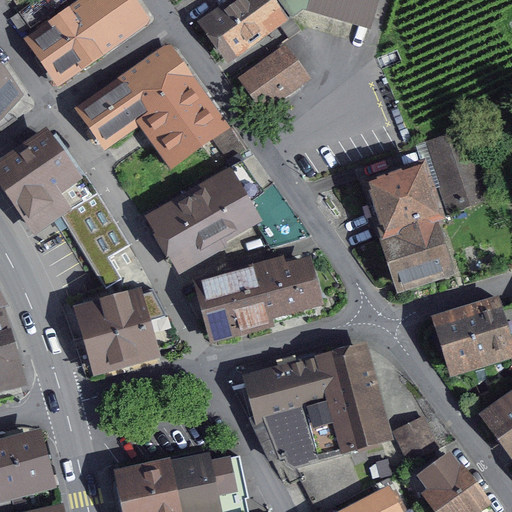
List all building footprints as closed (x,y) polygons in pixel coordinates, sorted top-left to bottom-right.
[(67,0),(66,0),(34,0),(20,12),(31,28),(55,12),(53,10),(67,0)] [(151,21),(135,0),(79,0),(24,40),(58,87),(151,21)] [(230,64),(291,20),(276,0),(230,0),(200,22),(230,64)] [(279,0),(293,18),(304,9),(372,29),(380,0),(279,0)] [(264,114),(312,79),(286,44),(238,80),(264,114)] [(198,168),(216,155),(209,145),(232,129),(174,48),(169,51),(165,46),(76,109),(107,152),(141,128),(172,171),(191,158),(198,168)] [(0,122),(24,95),(2,64),(0,66),(0,122)] [(0,185),(36,237),(66,216),(98,193),(86,174),(57,134),(54,136),(48,127),(0,161),(0,185)] [(448,214),(494,198),(470,127),(423,143),(448,214)] [(228,243),(264,221),(251,200),(267,190),(248,157),(147,218),(182,276),(230,247),(228,243)] [(439,220),(446,217),(425,157),(361,178),(380,235),(378,236),(397,293),(457,273),(439,220)] [(108,258),(130,245),(98,193),(66,216),(107,289),(122,280),(108,258)] [(326,306),(312,257),(288,263),(286,257),(194,283),(212,345),(276,327),(274,321),(326,306)] [(0,396),(29,388),(21,361),(22,361),(7,309),(11,308),(0,288),(0,396)] [(153,293),(145,295),(143,288),(74,309),(94,379),(163,358),(154,328),(169,324),(153,293)] [(511,305),(504,308),(499,293),(431,314),(450,377),(511,357),(511,305)] [(379,447),(378,443),(394,439),(392,432),(365,340),(241,376),(255,425),(264,422),(279,461),(283,459),(285,464),(295,469),(366,449),(366,451),(379,447)] [(511,459),(511,389),(479,413),(511,459)] [(425,416),(392,432),(406,462),(439,446),(425,416)] [(0,511),(14,511),(12,503),(59,489),(42,430),(0,441),(0,511)] [(366,449),(295,469),(316,511),(320,511),(365,489),(354,467),(367,461),(366,451),(366,449)] [(461,464),(450,450),(416,475),(427,489),(421,493),(435,511),(480,511),(493,502),(463,462),(461,464)] [(208,451),(170,460),(169,456),(111,469),(120,511),(206,511),(211,511),(210,511),(247,511),(244,499),(248,498),(239,456),(231,457),(230,453),(210,457),(208,451)] [(393,475),(388,458),(375,462),(380,478),(393,475)] [(407,511),(409,511),(397,488),(392,491),(388,484),(335,511),(407,511)]
